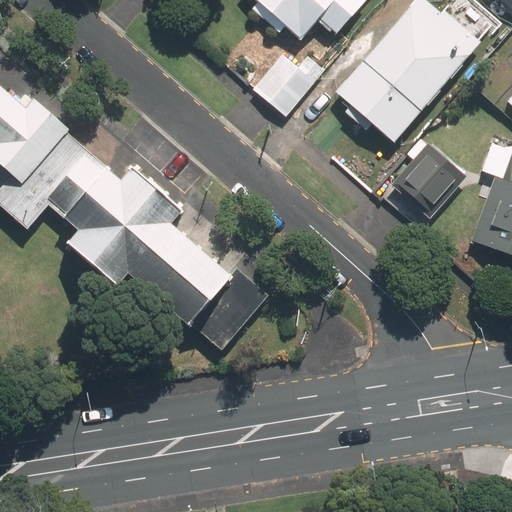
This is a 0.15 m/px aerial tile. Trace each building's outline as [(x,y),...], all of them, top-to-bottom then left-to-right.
[(333,42),(368,0),(246,0),(255,6),(249,13),(276,36),(280,31),(297,45),(313,26),(333,42)] [(390,150),(480,46),(442,13),(440,15),(421,0),(416,0),(332,98),(346,110),(340,117),(363,136),(368,130),(390,150)] [(251,94),(283,121),(324,74),(306,59),(297,70),(282,57),(251,94)] [(121,183),(109,173),(0,78),(0,201),(29,227),(44,210),(68,231),(57,244),(115,294),(128,279),(188,331),(234,278),(168,221),(177,211),(131,171),(121,183)] [(441,125),(404,167),(441,200),(478,159),(441,125)] [(493,181),(470,247),(511,261),(511,262),(509,273),(511,273),(511,170),(508,169),(503,184),(493,181)]
